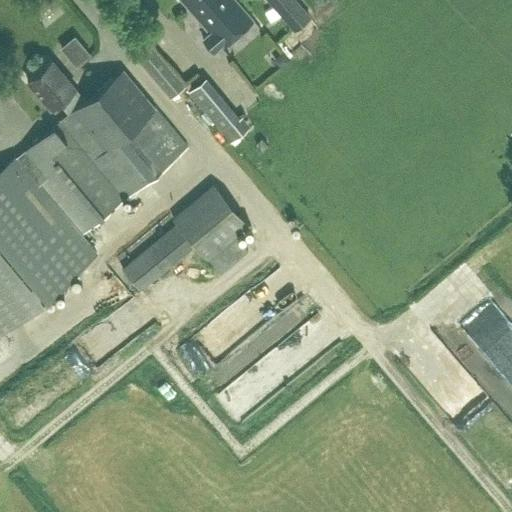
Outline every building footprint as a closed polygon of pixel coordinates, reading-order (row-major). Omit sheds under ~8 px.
[(221,44),(221,45),(253,18),(238,0),(182,0),(209,31),(203,36),(214,49),(221,44)] [(267,0),(292,29),(309,15),(296,0),(267,0)] [(147,39),(134,50),(166,89),(179,78),(147,39)] [(51,106),(58,100),(68,111),(84,98),(51,57),(27,78),(51,106)] [(59,119),(123,197),(188,144),(123,67),(84,98),(68,111),(59,119)] [(59,119),(16,154),(81,232),(123,197),(59,119)] [(0,330),(51,288),(58,296),(68,288),(61,280),(97,250),(81,232),(16,154),(15,154),(0,166),(0,330)] [(206,256),(247,222),(213,182),(172,217),(177,223),(123,269),(140,288),(194,242),(206,256)] [(165,292),(176,317),(197,307),(185,282),(165,292)] [(445,360),(480,409),(492,401),(442,333),(429,343),(424,336),(404,350),(423,376),(445,360)]
